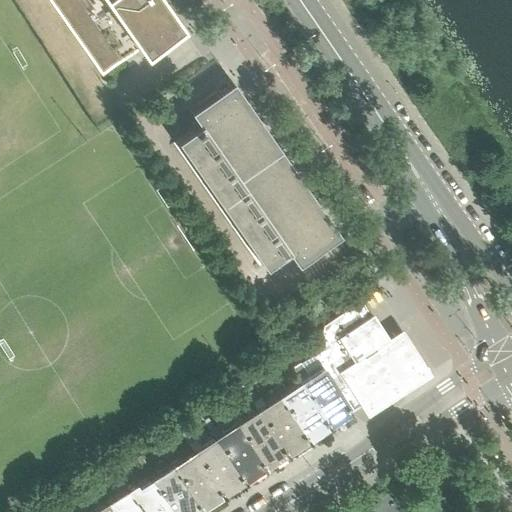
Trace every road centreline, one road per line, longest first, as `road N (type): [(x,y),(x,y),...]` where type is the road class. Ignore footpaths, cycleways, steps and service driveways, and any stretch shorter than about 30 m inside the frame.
road 1 (residential): [(240,0),(395,212),(430,200)]
road 2 (secondary): [(297,0),(430,200)]
road 3 (residential): [(276,511),(401,432)]
road 4 (secondary): [(440,215),(500,348)]
road 5 (residential): [(500,348),(420,408),(401,432)]
road 6 (residential): [(401,432),(426,428),(511,373)]
